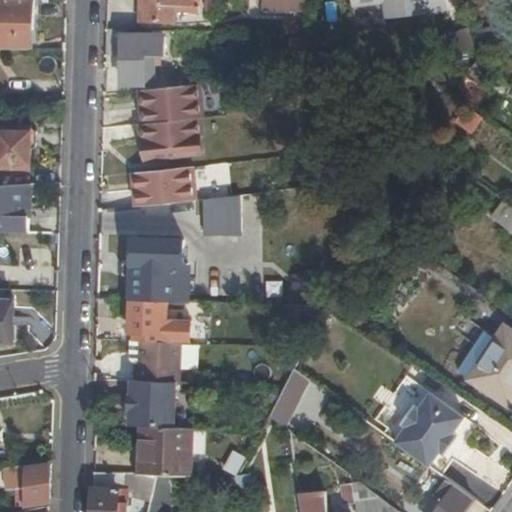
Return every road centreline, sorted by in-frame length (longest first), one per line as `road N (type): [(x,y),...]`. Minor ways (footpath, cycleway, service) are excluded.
road 1 (residential): [(87,0),(76,364)]
road 2 (residential): [(76,364),(72,511)]
